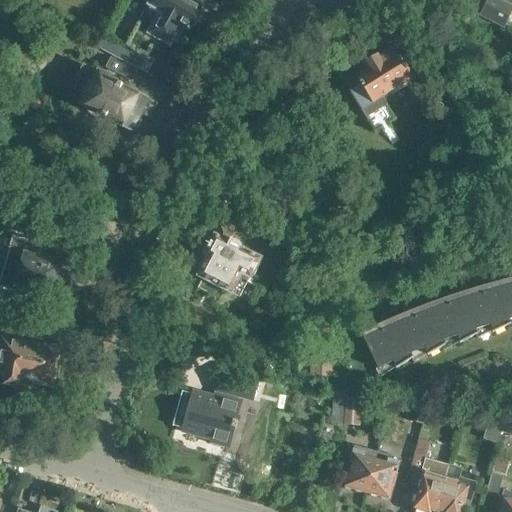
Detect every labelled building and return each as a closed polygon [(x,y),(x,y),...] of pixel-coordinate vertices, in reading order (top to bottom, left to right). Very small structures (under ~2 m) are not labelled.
[(203,7),(189,0),(151,0),(145,12),(143,12),(124,47),(146,58),(157,38),(170,45),(180,27),(189,32),(203,7)] [(511,10),(511,9),(493,0),(489,0),(480,17),(503,28),(511,10)] [(114,57),(144,72),(151,60),(146,58),(124,47),(120,44),(114,57)] [(409,73),(393,47),(363,65),(366,70),(345,84),(367,119),(387,106),(382,98),(411,80),(409,73)] [(105,68),(128,79),(133,69),(110,58),(105,68)] [(90,84),(80,105),(131,131),(148,98),(83,65),(77,77),(90,84)] [(32,211),(65,219),(69,202),(36,194),(32,211)] [(197,289),(220,300),(225,291),(238,298),(248,278),(250,279),(260,259),(239,249),(241,245),(231,239),(234,234),(220,227),(215,236),(214,236),(203,255),(207,257),(197,277),(202,280),(197,289)] [(0,277),(0,281),(55,298),(57,290),(67,293),(74,270),(25,255),(21,269),(4,264),(0,277)] [(511,285),(489,291),(465,299),(438,308),(430,311),(396,324),(363,339),(378,370),(392,364),(396,370),(424,351),(427,356),(457,339),(460,344),(490,329),(492,334),(511,324),(511,285)] [(64,343),(91,348),(94,330),(67,325),(64,343)] [(19,380),(52,386),(59,349),(20,342),(22,335),(4,331),(0,351),(0,376),(5,378),(3,384),(18,387),(19,380)] [(185,429),(212,436),(211,442),(229,446),(241,402),(223,397),(221,402),(194,395),(185,429)] [(402,399),(392,397),(390,408),(400,410),(402,399)] [(361,400),(347,399),(345,425),(359,426),(361,400)] [(405,436),(418,439),(427,406),(413,403),(405,436)] [(504,417),(490,413),(483,440),(497,444),(504,417)] [(422,430),(419,440),(425,442),(428,432),(422,430)] [(431,444),(419,440),(410,470),(421,474),(417,487),(419,488),(413,510),(416,511),(429,511),(430,511),(436,511),(450,467),(449,467),(426,460),(431,444)] [(363,493),(366,493),(377,453),(354,446),(343,487),(354,490),(356,493),(360,494),(363,493)] [(401,459),(377,453),(366,493),(369,494),(371,497),(375,498),(379,497),(389,500),(401,459)] [(449,467),(450,467),(436,511),(460,511),(463,505),(470,507),(477,484),(459,479),(462,470),(449,467)] [(502,477),(492,474),(486,495),(497,497),(502,477)] [(511,511),(511,494),(505,493),(499,511),(511,511)]
